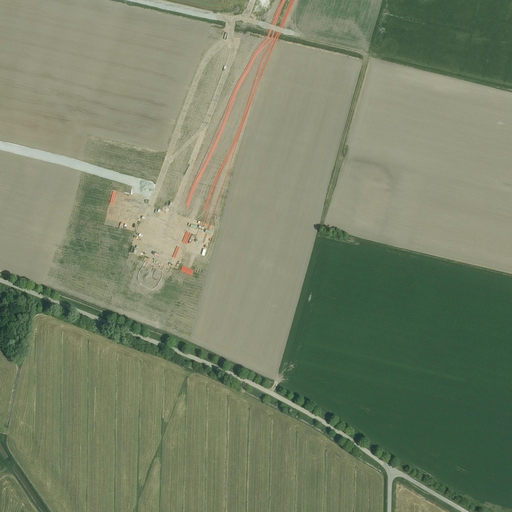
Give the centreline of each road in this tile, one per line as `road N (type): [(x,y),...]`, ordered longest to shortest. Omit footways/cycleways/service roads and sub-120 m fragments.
road 1 (unclassified): [(0,280),(243,380),(389,468)]
road 2 (track): [(363,50),(143,0)]
